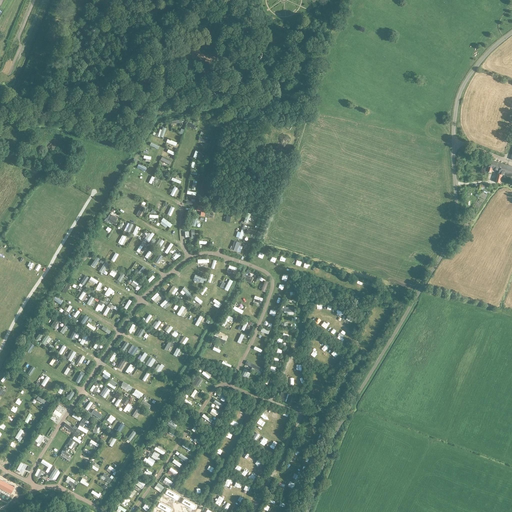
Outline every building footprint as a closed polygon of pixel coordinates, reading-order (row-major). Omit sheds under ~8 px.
[(162,129),(160,129),(158,136),(163,137),(166,128),(163,127),(162,129)] [(498,171),(500,163),(490,160),(487,172),(491,173),(492,169),(498,171)] [(511,166),(500,163),(498,171),(495,182),(500,183),(502,174),(511,177),(511,166)] [(123,198),(122,199),(118,198),(116,205),(119,206),(119,204),(125,206),(127,199),(123,198)] [(201,211),(200,215),(204,216),(207,206),(198,204),(196,210),(201,211)] [(108,222),(108,220),(116,224),(119,217),(112,214),(111,216),(108,214),(105,220),(108,222)] [(163,217),(160,223),(166,227),(167,225),(170,227),(172,224),(163,217)] [(124,230),(130,232),(133,224),(128,222),(124,230)] [(136,225),(132,234),(136,236),(140,227),(136,225)] [(240,231),(238,230),(236,236),(242,238),(245,227),(242,226),(240,231)] [(154,234),(149,231),(144,239),(149,242),(154,234)] [(242,246),(239,245),(240,242),(234,240),(231,249),(240,252),(242,246)] [(101,250),(104,245),(98,241),(94,246),(101,250)] [(170,242),(164,252),(167,254),(173,244),(170,242)] [(174,261),(181,254),(179,251),(172,259),(174,261)] [(154,261),(158,263),(163,256),(159,254),(154,261)] [(97,256),(91,265),(94,267),(100,258),(97,256)] [(105,261),(99,270),(102,272),(109,264),(105,261)] [(228,269),(231,270),(230,271),(235,273),(237,267),(229,265),(228,269)] [(122,272),(117,279),(121,281),(125,274),(122,272)] [(244,273),(242,279),(251,282),(252,276),(244,273)] [(204,280),(206,280),(207,278),(195,274),(193,280),(203,283),(204,280)] [(84,285),(89,277),(85,275),(80,282),(84,285)] [(95,285),(98,280),(91,276),(88,281),(95,285)] [(138,290),(142,285),(135,279),(131,283),(138,290)] [(229,279),(224,289),(228,291),(233,280),(229,279)] [(62,291),(66,293),(71,283),(68,281),(62,291)] [(169,292),(174,294),(178,288),(172,285),(169,292)] [(180,291),(183,295),(185,293),(189,297),(192,294),(184,286),(180,291)] [(108,297),(113,290),(109,287),(104,294),(108,297)] [(87,293),(83,291),(78,298),(83,301),(87,293)] [(151,298),(156,302),(161,296),(157,292),(151,298)] [(56,296),(53,299),(61,304),(63,301),(56,296)] [(165,308),(172,302),(168,297),(160,304),(165,308)] [(214,298),(213,301),(215,302),(213,304),(218,308),(222,303),(214,298)] [(96,308),(102,311),(105,304),(99,301),(96,308)] [(177,314),(184,316),(187,307),(181,305),(177,314)] [(234,305),(232,309),(242,314),(244,310),(234,305)] [(142,319),(147,322),(152,315),(147,312),(144,316),(145,316),(142,319)] [(201,320),(203,321),(205,317),(199,315),(195,324),(198,326),(201,320)] [(226,326),(228,320),(232,321),(233,317),(226,315),(223,325),(226,326)] [(54,328),(60,319),(56,317),(51,325),(54,328)] [(250,324),(254,326),(255,323),(249,321),(248,322),(245,321),(241,329),(247,331),(250,324)] [(94,330),(96,327),(88,322),(86,325),(94,330)] [(65,323),(60,331),(64,333),(69,326),(65,323)] [(132,323),(128,332),(131,333),(132,331),(134,332),(136,328),(134,327),(135,325),(132,323)] [(168,324),(164,329),(169,333),(173,328),(168,324)] [(103,325),(101,328),(109,333),(111,330),(103,325)] [(141,337),(145,328),(141,326),(137,335),(141,337)] [(79,334),(76,333),(77,331),(74,329),(70,337),(73,339),(75,336),(77,338),(79,334)] [(36,338),(39,340),(44,333),(40,330),(36,338)] [(343,341),(345,336),(340,332),(337,337),(343,341)] [(41,341),(46,345),(52,338),(46,334),(41,341)] [(225,343),(227,338),(217,334),(215,339),(225,343)] [(185,344),(189,338),(184,335),(180,341),(185,344)] [(121,349),(125,351),(129,343),(125,341),(121,349)] [(61,343),(59,346),(61,348),(58,353),(61,355),(66,346),(61,343)] [(70,349),(66,359),(72,361),(76,351),(70,349)] [(112,361),(118,353),(115,351),(109,359),(112,361)] [(139,360),(142,362),(148,354),(145,352),(139,360)] [(150,356),(145,363),(151,367),(156,359),(150,356)] [(245,364),(258,371),(260,367),(247,360),(245,364)] [(159,362),(154,370),(159,373),(164,365),(159,362)] [(130,364),(125,371),(129,373),(133,367),(130,364)] [(30,375),(36,368),(32,365),(27,373),(30,375)] [(135,377),(141,369),(139,367),(133,376),(135,377)] [(104,369),(102,372),(104,373),(102,376),(108,379),(111,374),(104,369)] [(208,378),(211,374),(206,369),(202,373),(208,378)] [(251,372),(244,369),(241,376),(247,379),(251,372)] [(81,371),(75,381),(79,383),(85,373),(81,371)] [(46,375),(41,384),(45,386),(50,377),(46,375)] [(197,375),(192,383),(198,386),(202,378),(197,375)] [(110,378),(107,384),(114,388),(117,383),(110,378)] [(129,392),(132,386),(123,381),(120,386),(129,392)] [(99,394),(105,398),(111,390),(105,386),(99,394)] [(132,394),(139,398),(143,393),(136,388),(132,394)] [(195,389),(191,396),(195,398),(199,391),(195,389)] [(224,401),(227,396),(220,392),(218,395),(222,397),(221,399),(224,401)] [(279,399),(290,403),(292,395),(281,392),(279,399)] [(140,405),(149,409),(151,404),(142,400),(140,405)] [(124,410),(129,412),(132,405),(127,403),(124,410)] [(50,418),(56,422),(64,408),(59,404),(50,418)] [(213,408),(209,412),(216,416),(219,412),(213,408)] [(100,418),(102,414),(93,409),(91,413),(100,418)] [(72,416),(79,421),(82,418),(74,412),(72,416)] [(211,422),(213,420),(204,413),(202,416),(211,422)] [(4,420),(9,422),(12,416),(7,414),(4,420)] [(110,414),(106,420),(112,424),(116,418),(110,414)] [(82,417),(78,429),(87,432),(88,429),(83,427),(86,418),(82,417)] [(166,424),(174,429),(178,423),(170,418),(166,424)] [(74,425),(73,427),(66,422),(63,425),(73,432),(77,427),(74,425)] [(20,428),(15,438),(20,441),(23,437),(20,436),(24,430),(20,428)] [(127,438),(131,441),(137,432),(133,430),(127,438)] [(39,433),(34,442),(39,446),(45,436),(39,433)] [(112,445),(116,439),(112,436),(108,442),(112,445)] [(194,440),(202,445),(204,441),(196,436),(194,440)] [(66,445),(71,448),(73,446),(75,447),(77,443),(71,438),(66,445)] [(96,449),(99,443),(91,439),(88,444),(96,449)] [(155,446),(154,449),(163,454),(167,449),(159,444),(157,447),(155,446)] [(184,444),(182,450),(188,452),(189,451),(195,453),(197,449),(184,444)] [(69,460),(71,458),(68,456),(70,454),(65,451),(67,448),(64,446),(60,455),(69,460)] [(82,451),(79,456),(88,461),(91,456),(82,451)] [(158,461),(160,458),(158,457),(160,454),(154,451),(152,453),(150,452),(148,454),(158,461)] [(187,462),(189,458),(180,453),(178,456),(187,462)] [(149,456),(147,458),(145,457),(143,460),(153,465),(155,460),(149,456)] [(48,472),(52,464),(42,459),(40,462),(48,466),(46,471),(48,472)] [(174,459),(172,462),(180,467),(182,463),(174,459)] [(23,473),(27,464),(20,461),(17,470),(23,473)] [(92,468),(97,471),(100,465),(95,462),(92,468)] [(114,473),(116,470),(110,465),(107,469),(114,473)] [(49,476),(55,480),(61,471),(54,467),(49,476)] [(101,477),(109,483),(113,478),(104,472),(101,477)] [(0,488),(10,494),(14,487),(3,481),(5,476),(1,474),(0,476),(0,488)] [(65,481),(75,487),(78,481),(68,476),(65,481)] [(82,477),(80,482),(87,486),(89,483),(86,481),(87,479),(82,477)] [(138,477),(134,483),(142,488),(145,483),(138,477)] [(160,492),(164,487),(158,482),(154,487),(160,492)] [(133,489),(135,486),(134,485),(132,488),(131,487),(127,495),(132,498),(136,490),(133,489)] [(122,503),(126,505),(130,499),(125,496),(122,503)] [(189,508),(193,511),(197,504),(193,501),(189,508)]
